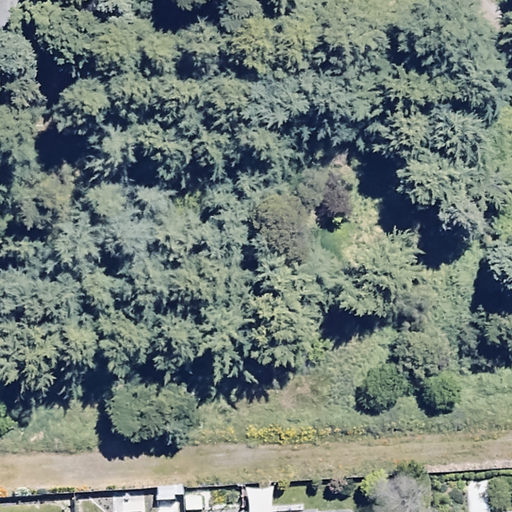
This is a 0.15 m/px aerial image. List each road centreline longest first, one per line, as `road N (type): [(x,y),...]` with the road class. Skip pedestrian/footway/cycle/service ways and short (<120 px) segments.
road 1 (unclassified): [(199,88),(169,141),(160,186),(174,433)]
road 2 (residential): [(511,85),(262,101),(199,88)]
